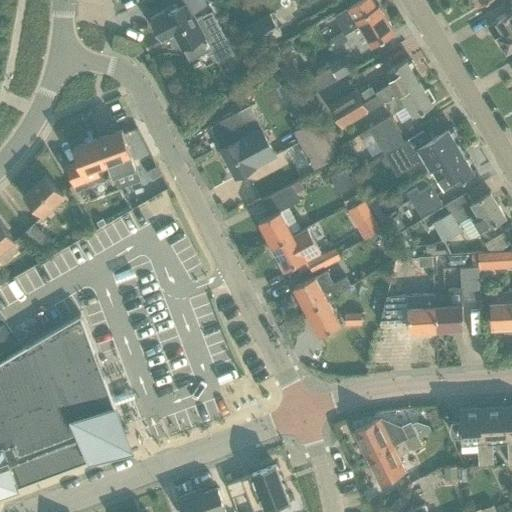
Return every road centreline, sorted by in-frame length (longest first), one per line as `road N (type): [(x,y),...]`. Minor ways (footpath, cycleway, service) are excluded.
road 1 (residential): [(304,411),(139,92),(118,71),(59,59)]
road 2 (residential): [(304,411),(44,511)]
road 3 (residential): [(511,380),(383,390),(304,411)]
road 4 (residential): [(511,170),(414,0)]
road 5 (secondary): [(0,166),(34,121),(59,59)]
